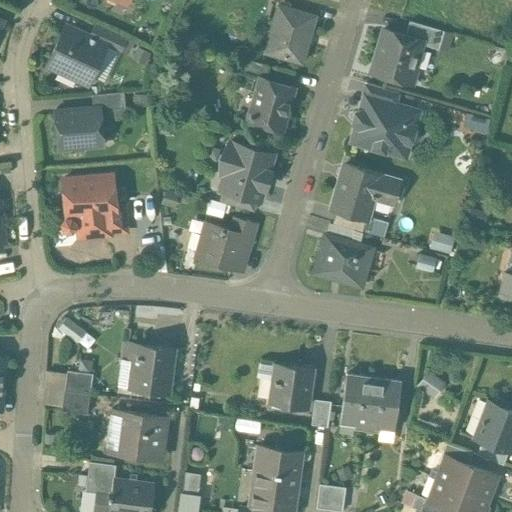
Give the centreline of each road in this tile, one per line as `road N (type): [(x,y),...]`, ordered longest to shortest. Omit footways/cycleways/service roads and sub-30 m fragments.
road 1 (residential): [(264,306),(357,0)]
road 2 (residential): [(39,295),(15,85),(20,35),(36,0)]
road 3 (residential): [(511,336),(264,306)]
road 4 (residential): [(264,306),(121,289),(39,295)]
road 5 (residential): [(25,444),(39,295)]
